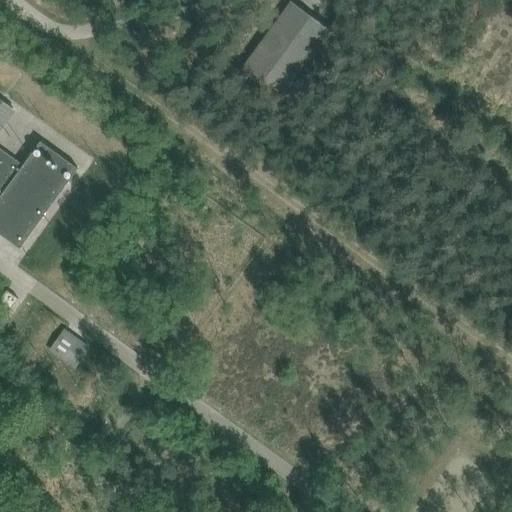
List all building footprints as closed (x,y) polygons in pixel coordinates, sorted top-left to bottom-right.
[(333,28),(294,0),(290,0),(245,62),(284,93),(333,28)] [(0,233),(21,248),(80,168),(41,139),(23,164),(0,147),(0,132),(17,109),(0,97),(0,233)] [(7,290),(0,299),(0,324),(19,298),(7,290)] [(65,328),(50,350),(75,368),(91,347),(65,328)] [(118,435),(109,428),(94,449),(103,456),(118,435)]
